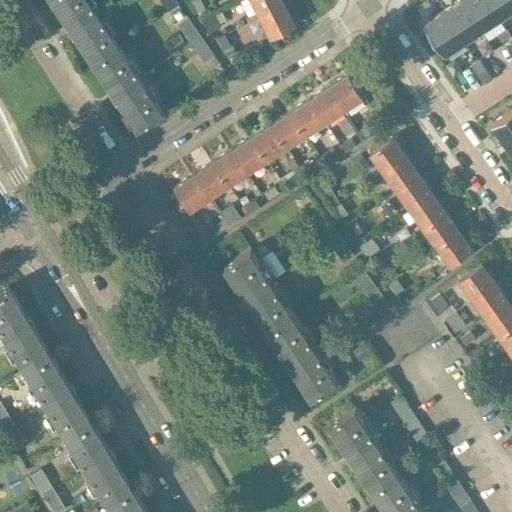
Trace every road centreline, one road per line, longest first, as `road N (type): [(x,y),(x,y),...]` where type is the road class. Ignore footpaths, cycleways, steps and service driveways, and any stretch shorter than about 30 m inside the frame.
road 1 (residential): [(340,511),(113,173)]
road 2 (tertiary): [(209,511),(30,224)]
road 3 (residential): [(113,173),(367,11)]
road 4 (residential): [(511,215),(367,11)]
road 5 (residential): [(113,173),(2,0)]
